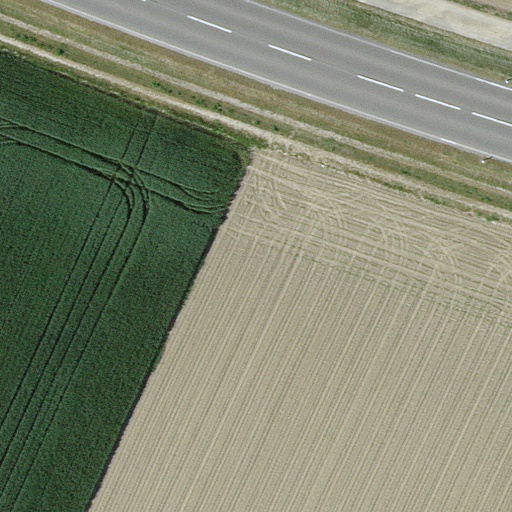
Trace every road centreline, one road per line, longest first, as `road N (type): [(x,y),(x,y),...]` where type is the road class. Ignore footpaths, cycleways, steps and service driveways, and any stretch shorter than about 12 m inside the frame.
road 1 (track): [(511,202),(0,27)]
road 2 (secondary): [(145,0),(511,125)]
